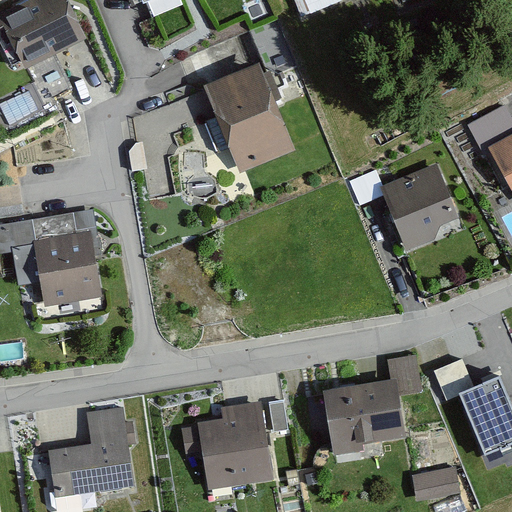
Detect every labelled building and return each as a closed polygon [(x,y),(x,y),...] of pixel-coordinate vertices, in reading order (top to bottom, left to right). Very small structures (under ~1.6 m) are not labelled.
[(73,0),(15,0),(0,7),(0,32),(5,30),(24,70),(92,39),(73,0)] [(295,0),(297,8),(331,0),(295,0)] [(258,61),(199,86),(238,175),(296,150),(258,61)] [(479,141),(511,124),(511,114),(504,99),(467,118),(479,141)] [(511,129),(486,143),(511,192),(511,129)] [(432,165),(379,186),(403,248),(428,238),(435,221),(451,215),(432,165)] [(89,230),(32,241),(45,305),(101,294),(89,230)] [(384,377),(319,388),(330,448),(400,436),(392,388),(415,384),(410,350),(381,355),(384,377)] [(511,443),(511,412),(498,380),(461,395),(486,454),(511,443)] [(219,417),(194,421),(204,491),(272,481),(260,399),(217,405),(219,417)] [(281,399),(267,401),(271,427),(285,425),(281,399)] [(89,442),(42,446),(46,493),(131,486),(124,407),(86,411),(89,442)] [(451,465),(409,472),(414,501),(456,494),(451,465)]
